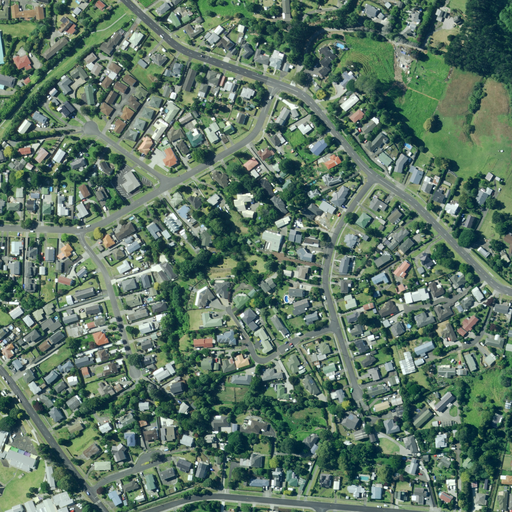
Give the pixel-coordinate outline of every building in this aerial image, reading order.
[(104,3),(101,0),(98,4),(98,3),(97,4),(97,5),(103,11),(103,10),(105,12),(107,9),(105,8),(108,5),(104,3)] [(282,13),(282,19),(283,19),(283,24),(291,24),(291,19),(290,19),(289,14),(290,13),(289,1),(285,1),(285,0),(282,0),(283,0),(282,0),(282,13)] [(170,8),(166,3),(166,2),(164,3),(158,9),(157,10),(161,15),(165,13),(166,12),(165,12),(170,8)] [(25,18),(25,11),(20,11),(19,4),(16,5),(14,5),(14,6),(13,6),(12,6),(13,18),(15,18),(20,18),(21,18),(23,17),(24,17),(24,18),(25,18)] [(372,16),(375,18),(379,10),(376,9),(376,8),(369,4),(367,7),(366,9),(367,10),(366,13),(367,13),(367,14),(368,15),(367,17),(371,18),(372,16)] [(9,6),(8,6),(5,6),(5,7),(4,10),(4,11),(0,10),(0,18),(9,18),(9,6)] [(44,19),(43,7),(41,7),(41,6),(36,6),(36,9),(34,10),(30,10),(25,10),(25,11),(25,18),(26,18),(35,17),(35,15),(36,15),(37,19),(44,19)] [(79,15),(83,10),(79,7),(75,11),(79,15)] [(445,18),(447,14),(447,13),(438,9),(436,14),(438,15),(436,19),(441,21),(443,17),(445,18)] [(180,24),(176,17),(177,15),(172,12),(168,19),(168,20),(172,23),(172,22),(175,28),(181,25),(180,24)] [(419,17),(420,14),(415,12),(415,13),(414,13),(414,14),(413,13),(413,15),(411,14),(410,17),(412,18),(411,18),(411,20),(413,21),(417,23),(418,22),(420,23),(421,20),(419,19),(419,18),(419,17)] [(190,19),(188,17),(187,15),(181,19),(183,22),(183,23),(190,19)] [(462,22),(458,16),(454,18),(457,24),(462,22)] [(74,34),(78,30),(76,28),(78,26),(71,20),(69,19),(67,21),(59,30),(62,33),(63,31),(65,28),(69,31),(71,34),(72,32),(73,34),(74,34)] [(193,31),(191,27),(189,24),(183,28),(187,34),(188,34),(191,39),(203,31),(200,26),(194,30),(193,31)] [(219,35),(224,29),(220,26),(215,32),(219,35)] [(109,42),(115,46),(116,44),(117,45),(118,44),(123,36),(121,34),(117,32),(112,40),(110,39),(109,40),(110,40),(109,42)] [(141,32),(141,33),(140,34),(136,32),(131,40),(130,41),(137,45),(138,46),(145,35),(141,32)] [(211,44),(212,44),(212,45),(215,42),(216,43),(220,38),(215,33),(208,40),(211,44)] [(55,45),(60,51),(70,42),(65,36),(62,39),(61,40),(58,42),(57,43),(56,43),(57,44),(55,45)] [(228,51),(234,44),(225,36),(223,38),(224,39),(219,43),(220,43),(217,46),(221,50),(222,49),(224,47),(226,49),(228,51)] [(128,47),(130,43),(126,40),(122,47),(126,49),(127,46),(128,47)] [(115,46),(109,42),(108,44),(105,42),(101,48),(110,55),(114,49),(114,48),(113,48),(115,46)] [(245,60),(254,52),(249,47),(250,46),(247,43),(243,47),(245,50),(247,52),(244,54),(242,56),(245,60)] [(49,60),(60,51),(55,45),(53,47),(52,47),(48,51),(47,51),(48,52),(47,52),(44,55),(49,60)] [(336,51),(333,48),(331,50),(327,46),(324,48),(323,47),(320,50),(321,51),(320,52),(321,54),(323,53),(326,56),(320,62),(322,64),(324,66),(318,71),(323,77),(331,70),(327,66),(328,65),(331,62),(337,57),(334,53),(335,52),(336,51)] [(262,51),(259,49),(258,49),(254,60),(255,60),(255,62),(262,64),(265,56),(261,55),(261,56),(260,56),(262,51)] [(99,58),(98,57),(94,52),(85,59),(89,64),(88,65),(87,65),(91,69),(93,71),(92,72),(99,76),(104,66),(97,62),(96,65),(94,64),(93,62),(99,58)] [(162,54),(161,54),(160,55),(158,53),(156,55),(155,54),(152,57),(157,61),(156,62),(158,63),(162,66),(169,59),(166,56),(165,57),(163,55),(162,55),(162,54)] [(279,54),(275,53),(274,53),(273,56),(272,58),(271,58),(270,62),(271,62),(270,66),(275,68),(275,69),(279,71),(279,70),(280,68),(284,55),(280,53),(279,54)] [(32,63),(28,56),(22,59),(20,56),(18,57),(18,55),(15,56),(14,55),(14,58),(15,58),(20,69),(27,66),(27,67),(26,68),(28,71),(33,69),(31,65),(29,66),(29,65),(32,63)] [(408,70),(410,64),(410,62),(408,62),(408,61),(399,58),(399,59),(397,58),(397,59),(395,66),(406,69),(408,70)] [(145,68),(149,64),(142,59),(139,63),(145,68)] [(111,73),(117,77),(123,68),(114,62),(109,68),(113,70),(111,73)] [(181,64),(180,64),(178,63),(175,70),(174,72),(177,73),(180,75),(181,75),(185,65),(182,64),(181,64)] [(71,73),(74,77),(75,79),(80,75),(84,80),(89,76),(81,66),(76,69),(74,71),(72,73),(71,73)] [(187,79),(195,81),(196,77),(198,71),(191,68),(187,79)] [(219,73),(217,73),(210,70),(208,77),(207,77),(206,81),(208,82),(209,82),(209,83),(210,83),(210,82),(212,83),(214,83),(215,84),(215,85),(217,86),(218,86),(221,79),(217,77),(218,76),(218,75),(219,73)] [(351,76),(348,73),(347,71),(342,75),(345,78),(340,82),(345,88),(346,88),(357,79),(354,75),(353,74),(351,76)] [(0,84),(5,85),(13,88),(16,78),(0,73),(0,84)] [(108,89),(117,77),(111,73),(109,76),(108,76),(103,83),(102,83),(101,84),(108,89)] [(133,87),(134,86),(138,81),(128,74),(124,80),(125,81),(133,87)] [(70,78),(70,79),(69,79),(67,77),(63,80),(64,81),(62,82),(62,81),(59,84),(65,92),(64,93),(65,95),(67,94),(68,94),(73,90),(69,85),(73,81),(70,78)] [(193,86),(195,81),(187,79),(184,89),(191,92),(193,86)] [(125,93),(129,87),(119,81),(115,88),(119,90),(125,93)] [(210,85),(208,84),(203,82),(200,91),(207,93),(209,86),(210,85)] [(95,93),(94,86),(93,86),(92,83),(89,84),(89,85),(86,86),(87,93),(88,99),(88,100),(89,100),(90,105),(96,104),(94,93),(95,93)] [(237,84),(234,83),(233,83),(232,84),(228,83),(226,89),(233,92),(234,92),(237,84)] [(173,87),(170,86),(168,85),(166,91),(164,96),(165,96),(169,97),(172,89),(173,87)] [(138,92),(136,96),(141,99),(144,96),(146,97),(149,92),(140,86),(137,89),(136,91),(138,92)] [(54,96),(56,94),(58,91),(55,88),(50,93),(54,96)] [(249,88),(249,89),(246,88),(242,96),(245,97),(245,98),(245,99),(246,99),(248,100),(249,100),(249,99),(249,98),(251,99),(253,95),(255,96),(256,91),(254,90),(255,90),(249,88)] [(113,105),(115,102),(119,94),(112,90),(107,101),(113,105)] [(345,111),(359,99),(354,93),(349,97),(348,98),(349,98),(342,104),(341,105),(345,111)] [(129,105),(137,111),(142,104),(137,101),(138,99),(133,95),(129,100),(128,101),(131,103),(129,105)] [(151,105),(154,106),(160,108),(163,99),(154,96),(152,101),(151,105)] [(76,110),(71,104),(70,102),(63,108),(62,107),(59,109),(61,111),(60,111),(61,112),(62,112),(63,113),(64,114),(67,118),(72,114),(73,113),(74,113),(75,112),(74,112),(76,110)] [(115,109),(112,107),(105,102),(101,108),(103,109),(102,111),(107,114),(109,116),(110,116),(115,109)] [(181,109),(176,105),(172,103),(168,108),(169,109),(171,110),(168,114),(169,115),(166,119),(171,123),(181,109)] [(122,117),(127,121),(129,119),(130,120),(136,112),(127,106),(123,112),(125,113),(124,113),(122,117)] [(155,110),(147,107),(146,107),(143,116),(152,119),(155,110)] [(292,110),(291,110),(286,107),(280,117),(281,117),(279,120),(278,123),(284,126),(287,121),(286,120),(289,115),(290,114),(292,110)] [(296,108),(292,111),(295,118),(300,115),(296,108)] [(360,120),(363,117),(362,116),(364,114),(359,109),(354,114),(350,118),(355,123),(356,122),(359,119),(360,120)] [(48,118),(36,112),(33,118),(45,124),(48,118)] [(183,124),(194,118),(191,113),(180,120),(183,124)] [(247,118),(248,115),(240,113),(238,118),(239,118),(238,122),(245,124),(246,119),(247,118)] [(147,121),(139,118),(138,118),(135,127),(144,131),(147,121)] [(30,128),(33,124),(27,119),(24,124),(19,130),(24,135),(29,129),(29,128),(30,128)] [(127,124),(125,122),(120,119),(116,125),(118,126),(115,130),(117,131),(121,134),(127,124)] [(168,126),(163,122),(160,120),(155,126),(156,127),(158,128),(156,132),(154,136),(153,137),(158,141),(169,127),(168,126)] [(377,125),(373,120),(364,128),(362,129),(366,133),(367,134),(372,130),(372,131),(374,130),(373,129),(377,125)] [(216,132),(221,129),(217,123),(218,122),(217,121),(216,122),(217,122),(216,123),(212,125),(213,129),(214,131),(212,132),(210,128),(206,130),(209,135),(209,136),(213,143),(214,143),(214,144),(217,143),(216,141),(220,139),(216,132)] [(227,127),(224,121),(219,124),(222,129),(225,128),(229,135),(231,133),(232,134),(236,132),(232,124),(227,127)] [(313,129),(309,124),(309,125),(306,122),(299,127),(305,135),(306,134),(313,129)] [(356,136),(360,131),(359,130),(361,129),(358,126),(352,132),(356,136)] [(130,140),(136,142),(139,133),(130,129),(128,135),(127,138),(130,140)] [(187,133),(195,148),(203,143),(202,141),(205,140),(204,138),(203,139),(203,138),(204,137),(204,136),(202,133),(201,134),(199,131),(194,134),(192,131),(191,131),(187,133)] [(386,143),(389,139),(382,132),(373,142),(374,143),(372,145),(377,149),(378,147),(379,148),(380,147),(380,148),(382,146),(381,145),(384,142),(386,143)] [(283,144),(287,141),(281,133),(278,135),(278,134),(275,136),(273,137),(272,139),(271,139),(277,147),(279,145),(281,144),(280,144),(282,142),(283,144)] [(153,139),(151,138),(149,136),(147,139),(145,138),(144,140),(145,140),(146,141),(145,143),(141,148),(140,149),(142,151),(142,152),(143,153),(144,152),(147,155),(148,155),(152,150),(152,149),(151,149),(155,143),(153,142),(153,140),(153,139)] [(320,156),(331,144),(325,139),(323,141),(323,142),(322,141),(317,146),(314,150),(320,156)] [(191,151),(184,141),(178,145),(182,150),(184,153),(186,155),(191,151)] [(180,160),(176,154),(175,155),(173,151),(171,152),(168,145),(162,148),(167,156),(172,153),(173,155),(165,160),(169,166),(170,165),(171,168),(174,166),(176,165),(178,164),(178,162),(178,161),(180,160)] [(33,153),(33,152),(32,147),(19,149),(20,155),(22,155),(26,154),(26,155),(28,155),(27,154),(33,153)] [(273,149),(272,150),(269,147),(268,147),(266,149),(266,150),(265,151),(263,149),(262,150),(262,149),(258,152),(265,161),(269,158),(274,154),(274,155),(276,153),(273,149)] [(41,163),(50,153),(44,148),(40,152),(42,153),(40,155),(36,159),(41,163)] [(60,163),(67,153),(61,149),(54,159),(60,163)] [(279,153),(284,159),(288,156),(283,149),(279,153)] [(393,160),(386,154),(387,153),(385,152),(384,153),(384,152),(383,152),(379,157),(382,160),(381,160),(388,166),(393,160)] [(340,156),(338,156),(338,157),(337,154),(332,156),(332,157),(334,159),(329,162),(327,163),(331,169),(343,162),(340,156)] [(409,158),(404,155),(403,154),(401,156),(397,162),(395,171),(402,173),(403,169),(404,165),(409,158)] [(28,162),(21,157),(19,160),(21,162),(20,163),(22,164),(19,169),(22,171),(25,166),(28,162)] [(249,171),(250,170),(260,163),(255,157),(254,157),(245,164),(249,171)] [(84,167),(84,166),(87,165),(85,158),(83,159),(79,160),(79,161),(77,162),(72,164),(74,170),(80,168),(83,167),(83,168),(84,168),(85,168),(84,167)] [(109,167),(108,166),(106,161),(100,164),(102,167),(104,172),(110,175),(113,170),(109,167)] [(273,166),(276,170),(277,172),(280,170),(279,168),(281,167),(278,162),(277,163),(274,165),(273,166)] [(416,167),(415,167),(411,165),(409,171),(413,173),(410,181),(418,185),(423,172),(416,169),(416,167)] [(259,176),(255,169),(251,172),(255,178),(259,176)] [(220,173),(218,171),(218,170),(213,175),(221,185),(224,188),(229,185),(228,184),(227,183),(229,181),(227,179),(228,178),(229,177),(225,172),(224,173),(222,173),(220,173)] [(142,185),(141,183),(133,171),(126,176),(130,181),(124,185),(130,193),(142,185)] [(490,181),(494,175),(489,172),(485,178),(490,181)] [(343,181),(342,179),(341,177),(335,179),(335,177),(332,178),(331,173),(326,175),(328,180),(326,181),(327,184),(329,184),(330,185),(343,181)] [(433,184),(437,186),(441,178),(436,176),(436,177),(433,183),(430,182),(431,179),(430,178),(426,176),(424,181),(425,181),(421,189),(422,190),(422,191),(426,193),(426,192),(430,194),(433,185),(433,184)] [(269,181),(268,181),(267,179),(265,180),(264,178),(258,182),(270,198),(275,194),(274,193),(272,190),(273,190),(272,188),(273,188),(271,185),(272,185),(269,181)] [(287,192),(293,186),(295,184),(290,179),(286,183),(282,187),(287,192)] [(85,198),(86,198),(92,195),(86,184),(79,187),(83,193),(80,195),(82,200),(83,200),(85,198)] [(342,207),(344,204),(348,199),(346,198),(350,192),(349,192),(351,189),(346,185),(340,193),(339,192),(333,201),(342,207)] [(490,195),(493,190),(488,187),(485,192),(485,193),(481,191),(481,190),(476,199),(478,200),(476,202),(479,204),(478,205),(481,207),(483,204),(484,205),(489,195),(490,196),(490,195)] [(108,197),(109,197),(104,188),(97,192),(102,201),(101,202),(103,207),(108,204),(105,199),(108,197)] [(321,193),(319,191),(318,189),(313,191),(313,190),(310,192),(313,198),(316,196),(317,197),(320,195),(320,194),(321,193)] [(434,200),(443,204),(447,195),(443,194),(444,190),(441,189),(440,191),(438,190),(434,200)] [(175,207),(184,200),(183,197),(180,192),(174,195),(176,197),(173,199),(174,200),(172,202),(171,202),(175,207)] [(252,193),(248,193),(248,194),(244,194),(244,192),(238,193),(239,198),(239,199),(235,200),(238,205),(239,211),(243,211),(244,215),(244,216),(253,218),(255,211),(247,209),(247,204),(247,201),(251,201),(251,202),(256,202),(255,194),(252,194),(252,193)] [(215,206),(219,203),(221,201),(220,200),(223,198),(220,194),(214,198),(214,197),(213,198),(210,200),(215,206)] [(197,197),(196,197),(195,195),(190,198),(198,209),(201,207),(201,206),(204,204),(202,201),(203,200),(204,199),(203,197),(201,197),(200,198),(199,196),(197,197)] [(282,198),(281,198),(280,197),(278,198),(277,195),(271,199),(283,216),(288,212),(287,211),(285,207),(286,207),(285,206),(285,205),(286,205),(284,202),(285,202),(282,198)] [(380,200),(377,198),(376,197),(374,199),(373,199),(370,203),(370,204),(371,204),(369,207),(376,212),(379,208),(384,211),(388,206),(388,205),(380,200)] [(338,208),(337,207),(326,201),(322,207),(329,212),(330,211),(334,213),(334,214),(338,208)] [(20,203),(20,202),(18,202),(18,203),(9,203),(8,203),(8,210),(15,211),(17,211),(20,211),(21,203),(20,203)] [(53,202),(52,202),(45,202),(44,213),(45,213),(45,214),(52,215),(52,214),(53,214),(53,202)] [(81,219),(83,217),(84,217),(84,218),(91,214),(84,203),(84,204),(78,207),(81,213),(78,214),(81,219)] [(453,205),(449,204),(448,203),(445,210),(448,211),(447,212),(453,215),(453,213),(455,214),(456,212),(459,205),(456,203),(456,205),(453,204),(453,205)] [(63,207),(63,204),(59,204),(59,215),(66,215),(69,215),(69,210),(67,210),(67,207),(63,207)] [(192,209),(190,207),(188,204),(184,207),(184,206),(181,208),(178,210),(180,213),(181,212),(185,218),(186,217),(187,219),(189,217),(188,215),(188,213),(192,210),(192,209)] [(399,218),(402,215),(397,209),(393,213),(393,214),(392,213),(387,218),(390,221),(389,223),(391,224),(392,223),(393,224),(395,222),(397,224),(399,222),(399,223),(401,221),(401,220),(399,218)] [(370,220),(371,218),(364,212),(359,219),(359,218),(356,223),(364,229),(368,222),(369,222),(370,221),(370,220)] [(474,218),(470,216),(468,215),(466,221),(465,225),(464,227),(470,229),(472,224),(474,218)] [(177,219),(175,220),(172,216),(167,220),(166,221),(167,222),(175,233),(181,229),(177,223),(180,227),(182,225),(177,218),(177,219)] [(286,225),(290,223),(290,221),(293,220),(291,216),(277,222),(280,228),(286,225)] [(137,230),(132,223),(127,226),(126,224),(122,226),(123,228),(120,229),(122,231),(116,234),(119,240),(137,230)] [(157,232),(160,230),(161,230),(156,223),(149,228),(157,239),(160,237),(157,232)] [(167,239),(172,236),(167,229),(166,230),(163,233),(167,239)] [(400,243),(410,233),(406,229),(406,230),(404,232),(402,230),(398,234),(397,233),(394,236),(393,236),(399,242),(400,243)] [(211,245),(212,236),(207,230),(202,235),(204,237),(203,237),(204,240),(204,239),(204,245),(211,245)] [(299,231),(293,230),(290,240),(301,243),(303,236),(299,234),(299,231)] [(272,232),(268,231),(265,239),(276,242),(273,249),(280,251),(284,236),(276,234),(272,232)] [(113,239),(112,236),(110,234),(104,237),(106,242),(105,242),(108,248),(116,243),(117,243),(115,241),(116,241),(115,238),(113,239)] [(357,237),(354,235),(352,234),(352,235),(349,234),(348,236),(346,235),(344,238),(346,239),(344,242),(348,244),(347,245),(351,248),(352,249),(354,246),(353,245),(354,246),(357,241),(357,242),(359,239),(358,239),(357,238),(358,237),(357,237)] [(320,247),(320,245),(321,240),(317,239),(318,239),(316,238),(316,237),(311,236),(311,237),(308,237),(306,244),(320,247)] [(414,243),(410,239),(409,238),(399,248),(400,249),(403,253),(404,254),(405,253),(413,245),(414,244),(414,243)] [(399,244),(398,243),(395,239),(388,246),(387,246),(392,251),(399,244)] [(22,242),(20,242),(13,241),(13,252),(13,254),(18,254),(20,254),(20,252),(20,246),(21,246),(22,246),(22,242)] [(130,252),(140,247),(137,242),(128,248),(130,252)] [(71,252),(73,250),(74,249),(69,243),(65,246),(62,249),(63,252),(59,255),(59,256),(62,259),(67,256),(68,257),(70,256),(72,254),(73,254),(71,252)] [(37,247),(36,247),(34,247),(34,246),(31,246),(31,247),(30,251),(30,257),(33,257),(33,258),(33,259),(38,259),(38,255),(38,249),(38,247),(37,247)] [(199,255),(200,257),(204,254),(199,247),(195,250),(199,255)] [(487,253),(481,247),(477,250),(486,258),(489,255),(490,254),(488,252),(487,253)] [(113,252),(118,260),(126,256),(123,250),(123,251),(121,248),(116,250),(113,252)] [(312,253),(309,253),(306,248),(304,249),(299,252),(304,260),(314,261),(315,254),(314,253),(312,253)] [(55,249),(48,249),(47,249),(47,260),(55,260),(55,249)] [(508,256),(507,255),(506,253),(505,253),(503,250),(501,252),(502,254),(501,255),(502,257),(501,258),(505,264),(505,265),(506,264),(510,261),(508,258),(507,256),(508,256)] [(384,264),(387,262),(391,260),(390,258),(391,258),(390,255),(388,256),(387,254),(385,256),(384,255),(374,261),(376,264),(378,267),(379,267),(384,264)] [(430,260),(427,256),(426,255),(420,258),(421,259),(420,259),(422,262),(421,263),(422,264),(423,266),(423,265),(424,266),(426,268),(428,267),(428,268),(429,269),(430,268),(429,267),(433,265),(432,264),(433,263),(432,260),(431,261),(430,260)] [(349,264),(351,258),(345,256),(345,257),(344,259),(342,259),(341,264),(341,265),(341,266),(340,266),(340,268),(340,270),(339,271),(339,272),(340,272),(340,273),(340,275),(347,275),(347,274),(348,270),(349,265),(349,264)] [(131,268),(132,268),(130,264),(128,259),(124,261),(125,264),(124,264),(120,266),(119,267),(118,267),(122,274),(130,269),(131,268)] [(20,264),(20,261),(16,261),(16,263),(13,263),(12,263),(9,263),(9,264),(9,268),(11,268),(12,268),(12,274),(17,274),(20,274),(20,264)] [(411,265),(409,264),(405,261),(404,263),(403,264),(400,268),(399,268),(399,267),(395,272),(394,273),(399,277),(401,275),(404,278),(407,274),(405,273),(408,268),(410,266),(411,265)] [(33,264),(33,263),(33,262),(27,262),(27,264),(27,266),(26,266),(26,275),(26,277),(31,277),(33,277),(33,275),(36,275),(36,273),(37,273),(37,271),(37,267),(36,267),(33,266),(33,265),(33,264)] [(308,266),(305,266),(302,265),(302,266),(300,265),(299,269),(301,270),(301,272),(300,277),(307,279),(307,276),(308,273),(309,273),(310,273),(311,267),(310,267),(308,266)] [(87,274),(89,272),(85,267),(78,274),(82,278),(85,275),(85,276),(87,277),(88,275),(87,274)] [(385,284),(389,282),(384,272),(380,274),(372,278),(375,285),(378,283),(383,281),(385,284)] [(458,289),(464,285),(464,284),(467,282),(465,280),(467,279),(461,272),(458,272),(450,278),(454,284),(458,289)] [(73,279),(61,276),(59,283),(71,286),(73,279)] [(33,282),(33,279),(33,278),(26,278),(26,283),(26,289),(26,291),(28,291),(28,292),(33,292),(33,291),(35,291),(35,289),(36,289),(37,288),(37,283),(36,283),(34,283),(33,283),(33,282)] [(121,282),(124,292),(137,288),(134,278),(121,282)] [(277,286),(278,285),(274,280),(274,279),(273,278),(270,280),(268,282),(269,283),(268,283),(267,284),(264,280),(260,283),(263,287),(263,286),(268,292),(277,286)] [(348,293),(348,290),(348,284),(352,284),(352,280),(350,280),(341,280),(341,281),(341,289),(341,293),(342,293),(348,293)] [(438,289),(435,282),(435,281),(428,284),(431,292),(434,298),(441,295),(444,294),(444,292),(442,287),(438,289)] [(232,282),(231,282),(225,282),(218,282),(218,285),(216,285),(216,288),(216,290),(218,290),(218,293),(220,293),(220,294),(221,294),(223,294),(223,298),(228,298),(229,298),(230,287),(231,287),(232,283),(232,282)] [(199,306),(204,307),(205,305),(207,306),(208,302),(209,302),(209,300),(210,299),(211,301),(216,297),(215,295),(210,288),(209,286),(201,291),(197,305),(199,305),(199,306)] [(96,294),(95,291),(94,288),(77,293),(79,300),(96,294)] [(253,297),(259,292),(256,288),(255,289),(252,292),(249,294),(253,297)] [(298,288),(296,288),(292,288),(292,294),(292,295),(292,296),(305,296),(306,289),(305,289),(304,289),(299,288),(298,288)] [(429,298),(428,294),(428,293),(425,294),(424,289),(420,290),(418,290),(418,292),(410,293),(404,294),(406,304),(408,303),(412,303),(413,303),(412,302),(421,300),(422,300),(422,301),(424,301),(427,300),(426,299),(429,298)] [(481,294),(479,291),(478,289),(472,293),(477,299),(479,301),(481,299),(484,297),(481,294)] [(144,304),(143,302),(142,299),(141,293),(138,294),(138,296),(136,296),(136,295),(127,297),(129,304),(130,306),(132,305),(132,307),(136,306),(144,304)] [(240,309),(251,298),(248,295),(246,297),(245,296),(244,295),(242,297),(240,295),(235,300),(236,301),(238,303),(238,304),(237,305),(239,308),(240,309)] [(353,299),(351,295),(344,297),(344,298),(345,300),(345,301),(346,301),(347,300),(348,304),(347,304),(345,305),(347,310),(357,307),(355,299),(353,299)] [(312,306),(310,302),(309,298),(295,303),(297,308),(297,309),(294,310),(296,316),(306,312),(308,312),(306,308),(312,306)] [(394,306),(393,304),(392,301),(390,300),(388,301),(387,303),(385,304),(386,306),(384,308),(379,310),(378,311),(381,318),(390,314),(397,312),(395,305),(394,306)] [(52,308),(55,307),(52,302),(44,307),(48,315),(54,312),(52,308)] [(101,314),(102,314),(103,314),(102,312),(100,304),(99,304),(99,303),(93,305),(93,306),(87,307),(88,311),(89,314),(94,313),(95,313),(96,313),(100,312),(101,314)] [(501,304),(498,304),(496,303),(495,311),(508,314),(509,313),(511,314),(511,311),(511,308),(510,308),(510,306),(506,305),(505,305),(504,305),(503,305),(501,304)] [(449,315),(453,313),(449,307),(449,306),(444,309),(444,310),(444,311),(443,309),(442,309),(439,305),(436,307),(434,308),(435,311),(438,316),(438,317),(437,317),(439,321),(442,319),(445,318),(449,315)] [(24,307),(22,308),(20,306),(17,308),(10,312),(14,319),(19,316),(24,313),(25,312),(24,312),(26,311),(28,313),(31,310),(29,307),(26,309),(24,307)] [(149,316),(148,310),(147,308),(141,310),(135,312),(136,313),(129,315),(131,321),(149,316)] [(42,314),(45,313),(42,309),(40,310),(40,309),(33,313),(38,321),(44,318),(42,314)] [(259,315),(257,314),(253,309),(252,310),(251,310),(250,310),(250,309),(247,312),(246,313),(242,316),(249,324),(248,324),(254,331),(259,327),(259,326),(254,320),(258,317),(257,316),(259,315)] [(362,319),(361,316),(360,314),(358,315),(357,311),(353,312),(354,314),(346,316),(348,323),(354,321),(354,322),(357,321),(356,320),(362,319)] [(313,314),(307,316),(309,322),(307,322),(308,326),(315,323),(314,321),(321,319),(319,312),(313,313),(313,314)] [(427,317),(425,313),(424,312),(420,314),(420,315),(417,316),(418,319),(416,320),(417,323),(415,324),(417,328),(430,323),(432,322),(434,321),(435,321),(432,315),(427,317)] [(167,316),(167,313),(157,316),(159,322),(164,321),(163,318),(164,318),(164,317),(167,316)] [(214,319),(213,319),(211,317),(211,313),(210,313),(204,313),(206,327),(218,326),(223,326),(222,318),(221,318),(216,319),(214,319)] [(38,325),(36,322),(30,314),(23,319),(30,328),(31,327),(32,329),(38,325)] [(79,320),(77,314),(64,318),(66,324),(79,320)] [(478,320),(479,319),(474,315),(472,317),(470,319),(468,318),(468,317),(466,318),(462,322),(463,323),(464,325),(462,326),(467,331),(469,329),(470,331),(472,329),(471,327),(474,324),(476,323),(476,322),(478,320)] [(286,327),(279,316),(278,316),(278,317),(273,320),(280,331),(285,328),(286,327)] [(108,323),(107,321),(106,317),(105,317),(96,320),(98,326),(108,323)] [(55,323),(52,318),(41,325),(44,330),(49,327),(52,332),(63,326),(60,321),(55,323)] [(391,325),(390,324),(387,319),(382,321),(385,327),(391,325)] [(153,322),(152,322),(151,323),(151,322),(148,323),(148,321),(145,322),(145,324),(141,325),(144,334),(154,331),(155,330),(154,324),(153,322)] [(404,328),(402,324),(400,321),(399,322),(399,321),(393,324),(393,325),(392,326),(391,327),(392,329),(390,329),(392,332),(394,331),(396,335),(398,334),(399,335),(404,332),(403,329),(404,328)] [(457,339),(456,337),(450,322),(446,324),(446,325),(448,329),(443,331),(440,332),(442,336),(443,336),(444,335),(445,338),(447,337),(447,338),(449,337),(452,342),(457,339)] [(352,336),(363,333),(360,323),(354,325),(355,328),(350,330),(352,336)] [(11,332),(7,328),(6,326),(4,328),(5,328),(0,332),(0,340),(5,336),(9,333),(11,332)] [(463,336),(466,332),(461,327),(457,331),(463,336)] [(263,343),(268,339),(269,339),(270,340),(271,339),(270,337),(271,337),(270,336),(269,337),(263,328),(261,329),(257,332),(256,333),(256,334),(257,336),(258,336),(259,336),(260,336),(262,339),(264,341),(262,342),(263,343)] [(33,342),(35,340),(42,336),(37,329),(24,338),(27,341),(28,343),(32,340),(33,342)] [(49,338),(53,344),(55,343),(55,344),(62,339),(66,337),(62,330),(51,337),(49,338)] [(111,342),(109,338),(108,338),(107,334),(106,333),(105,331),(104,332),(104,331),(102,332),(95,334),(95,335),(99,346),(111,342)] [(238,345),(238,344),(237,338),(236,338),(235,332),(234,331),(233,331),(232,332),(232,333),(226,333),(226,335),(224,335),(224,334),(222,334),(222,335),(220,335),(219,335),(220,342),(222,342),(222,343),(225,342),(227,342),(229,342),(231,342),(231,343),(231,344),(231,345),(237,345),(238,345)] [(504,338),(499,337),(498,340),(487,338),(486,338),(485,344),(496,347),(497,347),(502,348),(504,338)] [(51,345),(53,344),(49,338),(47,340),(39,346),(43,352),(48,349),(52,346),(51,345)] [(214,346),(214,339),(214,338),(213,338),(208,338),(197,339),(197,346),(197,347),(205,346),(205,348),(213,347),(214,346)] [(156,346),(155,344),(154,341),(152,341),(152,339),(150,340),(143,342),(143,345),(144,350),(154,347),(154,346),(156,346)] [(268,339),(263,343),(266,348),(265,348),(264,350),(264,351),(265,352),(266,353),(267,353),(274,349),(268,339)] [(366,349),(369,349),(367,344),(365,345),(364,342),(363,343),(362,339),(355,341),(356,345),(357,348),(358,347),(360,353),(366,351),(366,349)] [(425,352),(431,350),(435,348),(432,341),(430,342),(418,346),(414,348),(417,355),(418,355),(420,354),(421,357),(426,355),(425,352)] [(333,352),(332,352),(330,344),(328,345),(328,342),(320,344),(321,346),(321,347),(321,348),(323,352),(320,353),(321,354),(319,355),(318,353),(315,354),(315,353),(314,353),(314,355),(312,355),(313,357),(314,361),(314,362),(328,358),(328,357),(327,354),(333,352)] [(412,359),(412,358),(410,351),(404,353),(400,342),(394,344),(403,375),(416,371),(415,369),(413,363),(412,359)] [(15,348),(16,348),(17,347),(14,343),(4,350),(5,351),(4,352),(5,354),(6,356),(7,355),(9,358),(10,359),(16,355),(15,354),(17,352),(16,352),(17,351),(16,350),(15,348)] [(110,353),(109,353),(108,354),(107,349),(99,351),(101,358),(97,359),(98,360),(98,361),(98,362),(102,361),(110,359),(109,357),(111,356),(110,353)] [(486,361),(489,365),(497,358),(492,353),(490,354),(489,354),(486,358),(485,359),(484,360),(486,361)] [(249,358),(248,359),(246,359),(246,358),(245,359),(243,354),(238,356),(238,357),(239,360),(237,361),(239,368),(251,364),(249,358)] [(302,364),(297,355),(295,354),(292,356),(291,357),(291,358),(292,361),(290,362),(288,363),(292,370),(293,369),(295,374),(301,371),(301,370),(299,366),(302,364)] [(376,360),(374,357),(373,356),(372,357),(370,355),(370,354),(366,356),(367,358),(361,362),(360,362),(361,363),(364,368),(369,364),(370,365),(372,363),(372,362),(376,360)] [(472,357),(470,354),(465,356),(465,357),(471,371),(477,369),(475,365),(476,365),(472,357)] [(155,362),(153,358),(152,356),(151,357),(150,356),(148,357),(147,356),(144,357),(146,365),(153,363),(155,362)] [(24,365),(27,363),(29,362),(26,359),(22,361),(20,357),(19,358),(19,359),(14,363),(19,370),(25,366),(24,365)] [(215,365),(215,360),(215,358),(213,358),(208,358),(205,358),(205,369),(205,370),(208,370),(210,370),(210,369),(211,369),(211,370),(212,370),(214,370),(214,369),(216,369),(220,369),(220,364),(220,363),(216,363),(216,365),(215,365)] [(226,373),(237,369),(235,363),(233,358),(230,360),(229,359),(224,361),(226,365),(223,366),(226,373)] [(71,369),(75,366),(69,359),(65,362),(66,363),(62,366),(61,365),(60,365),(59,364),(56,366),(57,367),(57,368),(61,373),(64,371),(66,373),(67,372),(68,372),(69,371),(72,369),(71,369)] [(117,365),(116,363),(116,362),(109,364),(110,367),(109,367),(108,368),(108,369),(104,371),(105,374),(103,374),(103,373),(99,374),(97,374),(98,378),(105,376),(119,372),(118,368),(121,367),(120,365),(117,365)] [(335,371),(338,370),(336,363),(335,363),(335,362),(330,364),(331,366),(324,368),(327,374),(328,374),(329,377),(331,376),(332,381),(337,379),(336,375),(337,374),(335,371)] [(387,372),(388,371),(394,369),(391,362),(384,364),(385,364),(385,367),(386,368),(387,372)] [(18,372),(13,364),(10,366),(14,372),(13,373),(15,374),(18,372)] [(48,369),(46,364),(39,368),(42,372),(48,369)] [(378,370),(378,369),(375,369),(375,367),(367,370),(368,373),(364,374),(365,375),(365,377),(366,378),(369,377),(370,379),(372,378),(371,375),(371,376),(370,374),(371,374),(373,381),(380,379),(380,378),(382,378),(381,375),(380,376),(378,370),(377,371),(377,370),(378,370)] [(443,368),(443,367),(439,367),(439,375),(445,375),(445,377),(451,377),(451,375),(455,375),(456,367),(452,367),(452,368),(450,368),(450,367),(447,367),(447,368),(443,368)] [(37,378),(35,375),(30,368),(26,371),(27,371),(29,375),(25,378),(29,383),(37,378)] [(159,381),(163,379),(171,375),(173,374),(173,373),(175,372),(173,368),(168,370),(167,370),(163,373),(156,376),(159,381)] [(283,372),(276,373),(275,368),(274,368),(271,369),(271,368),(267,369),(268,372),(265,373),(265,376),(263,377),(264,381),(265,381),(279,378),(279,379),(285,378),(283,372)] [(45,378),(49,384),(55,380),(56,379),(60,374),(55,369),(50,375),(45,378)] [(310,391),(313,394),(314,393),(315,395),(321,392),(317,386),(318,386),(314,379),(313,379),(312,376),(311,377),(309,374),(305,376),(307,379),(305,380),(307,384),(305,385),(308,390),(309,389),(310,391)] [(253,375),(247,375),(246,376),(232,375),(231,383),(252,385),(253,375)] [(391,385),(398,383),(400,383),(397,375),(390,378),(389,378),(389,381),(391,385)] [(69,378),(71,386),(80,384),(78,377),(74,378),(74,376),(69,378)] [(180,387),(177,384),(174,380),(169,386),(168,386),(170,387),(169,388),(172,391),(173,390),(178,395),(183,390),(182,389),(180,387)] [(39,387),(35,381),(30,385),(32,389),(31,389),(33,391),(34,391),(36,395),(43,390),(43,389),(41,386),(39,387)] [(64,388),(67,386),(63,381),(54,387),(58,393),(64,388)] [(106,386),(104,382),(104,381),(99,383),(101,387),(104,393),(101,394),(103,397),(110,394),(109,393),(109,392),(113,389),(112,386),(110,387),(109,385),(106,386)] [(282,387),(282,384),(278,384),(278,393),(278,399),(284,399),(284,400),(290,400),(290,399),(290,395),(290,394),(285,394),(285,387),(282,387)] [(387,392),(387,391),(385,385),(383,385),(383,384),(378,386),(372,388),(372,389),(369,390),(368,391),(369,396),(373,395),(374,395),(374,396),(383,393),(387,392)] [(341,398),(343,403),(349,401),(346,393),(345,394),(344,389),(338,391),(340,395),(337,396),(338,398),(341,398)] [(450,403),(455,399),(455,398),(450,392),(449,393),(448,392),(441,399),(442,400),(434,407),(436,408),(437,410),(440,412),(441,411),(447,406),(449,408),(452,405),(450,403)] [(52,400),(50,398),(43,394),(41,399),(40,400),(44,402),(45,402),(46,403),(50,408),(55,405),(54,403),(52,400)] [(67,402),(73,410),(82,404),(81,403),(82,403),(78,396),(76,396),(67,402)] [(397,405),(399,404),(403,403),(401,397),(391,400),(392,403),(393,406),(397,405)] [(376,412),(390,408),(389,404),(388,401),(374,405),(376,412)] [(144,403),(144,402),(141,402),(141,403),(141,410),(141,411),(143,411),(145,411),(145,409),(151,409),(151,402),(147,402),(147,403),(144,403)] [(190,407),(189,407),(184,402),(181,405),(180,407),(176,411),(181,416),(182,416),(183,414),(184,415),(185,415),(185,414),(184,413),(187,410),(190,407)] [(197,406),(192,402),(189,406),(194,410),(197,406)] [(61,413),(60,411),(57,406),(52,410),(52,411),(50,413),(51,415),(52,416),(51,416),(53,418),(57,423),(64,417),(61,413)] [(398,418),(406,416),(404,411),(406,411),(405,407),(403,408),(403,406),(395,408),(398,417),(398,418)] [(433,414),(427,408),(426,406),(412,419),(412,423),(418,428),(431,415),(433,414)] [(357,415),(355,414),(353,413),(352,414),(351,417),(347,415),(347,416),(346,416),(342,424),(344,425),(345,426),(351,429),(353,430),(353,428),(356,430),(362,419),(361,419),(356,416),(357,415)] [(502,418),(503,418),(504,416),(496,413),(492,421),(491,420),(489,425),(494,427),(496,428),(498,423),(499,424),(502,418)] [(134,414),(134,415),(132,416),(131,414),(126,417),(127,418),(122,421),(124,425),(125,425),(126,426),(137,420),(134,414)] [(149,424),(147,420),(147,419),(144,420),(139,422),(141,427),(149,424)] [(270,424),(259,420),(254,419),(252,425),(250,425),(248,429),(253,431),(256,432),(257,432),(260,433),(262,428),(269,430),(270,424)] [(394,424),(393,420),(393,419),(392,420),(391,419),(385,421),(383,421),(387,434),(400,431),(399,425),(398,425),(395,425),(394,424)] [(80,423),(80,422),(79,421),(76,423),(76,424),(77,424),(76,425),(75,425),(70,428),(73,435),(79,431),(84,428),(81,422),(80,423)] [(114,429),(111,423),(110,423),(110,422),(105,425),(105,424),(101,425),(102,427),(105,433),(114,429)] [(175,439),(177,439),(176,426),(167,427),(167,428),(162,429),(163,436),(162,436),(163,440),(165,440),(165,441),(175,441),(175,439)] [(156,440),(157,440),(160,439),(158,429),(145,432),(147,441),(154,440),(154,438),(155,437),(156,440)] [(10,433),(9,432),(3,430),(0,436),(0,450),(1,451),(2,452),(10,433)] [(138,445),(138,438),(138,433),(128,433),(128,439),(130,439),(130,446),(138,446),(138,445)] [(315,443),(320,436),(316,433),(315,434),(312,438),(310,436),(309,435),(307,438),(306,437),(303,442),(310,447),(311,447),(312,448),(315,443)] [(218,436),(218,434),(216,434),(206,434),(206,448),(218,447),(217,443),(214,443),(214,442),(217,441),(217,437),(217,436),(218,436)] [(447,440),(447,438),(446,434),(437,435),(437,437),(437,438),(436,438),(436,448),(440,448),(440,447),(447,447),(446,446),(446,443),(445,443),(444,440),(447,440)] [(194,441),(195,440),(195,438),(185,435),(183,440),(182,439),(181,443),(187,445),(187,446),(188,446),(191,447),(193,447),(193,445),(194,442),(195,442),(195,441),(194,441)] [(419,452),(414,435),(408,437),(409,440),(407,441),(408,443),(406,443),(407,449),(411,448),(413,454),(419,452)] [(127,447),(123,444),(122,443),(120,446),(119,447),(118,447),(115,446),(114,451),(114,454),(117,455),(115,456),(117,462),(120,461),(120,462),(128,459),(125,452),(128,449),(128,448),(127,447)] [(320,446),(319,446),(316,443),(316,444),(311,451),(315,454),(320,446)] [(101,450),(97,445),(97,444),(91,448),(87,451),(85,453),(90,459),(96,454),(96,455),(98,453),(97,453),(101,450)] [(12,460),(11,464),(29,471),(30,468),(30,467),(34,469),(35,466),(34,466),(37,460),(12,449),(11,452),(6,450),(5,454),(2,452),(0,456),(2,456),(1,459),(3,459),(3,457),(12,460)] [(258,453),(255,453),(254,453),(254,454),(253,454),(253,456),(252,456),(252,459),(243,458),(242,458),(241,467),(250,468),(251,465),(253,466),(261,467),(261,466),(263,467),(264,455),(258,454),(258,453)] [(439,464),(438,466),(443,469),(445,465),(449,468),(453,462),(450,461),(451,459),(445,456),(444,457),(443,459),(439,464)] [(187,460),(186,459),(182,458),(179,465),(179,466),(182,467),(181,470),(187,472),(189,470),(191,471),(194,463),(187,460)] [(415,462),(416,459),(412,458),(409,467),(408,472),(414,474),(415,470),(417,464),(415,463),(415,462)] [(466,467),(473,472),(477,467),(472,463),(473,462),(470,460),(471,459),(469,458),(467,458),(462,464),(463,469),(466,469),(466,467)] [(112,465),(112,462),(108,462),(105,462),(104,462),(103,462),(97,462),(97,463),(97,470),(107,470),(108,470),(112,470),(112,465)] [(205,463),(202,462),(201,465),(199,465),(198,468),(200,468),(198,476),(205,478),(207,471),(207,472),(208,470),(209,465),(209,464),(205,463)] [(55,479),(54,467),(54,466),(48,467),(49,474),(47,474),(48,479),(49,479),(51,490),(52,490),(56,489),(56,487),(55,479)] [(176,475),(177,475),(175,467),(174,467),(167,470),(161,472),(162,473),(164,480),(169,478),(171,477),(176,475)] [(281,471),(282,468),(282,467),(277,467),(276,471),(276,475),(275,480),(273,479),(273,485),(281,486),(281,480),(282,480),(283,475),(283,472),(284,472),(281,471)] [(290,470),(289,470),(288,481),(290,481),(290,485),(293,485),(298,486),(299,485),(299,479),(299,478),(294,478),(294,473),(294,470),(290,470)] [(156,481),(155,478),(154,473),(153,474),(147,476),(148,479),(149,483),(148,483),(149,484),(146,485),(148,489),(150,488),(151,490),(157,488),(158,488),(156,483),(155,481),(156,481)] [(332,479),(332,477),(332,474),(323,473),(322,484),(323,484),(323,486),(327,487),(331,487),(332,486),(332,480),(333,479),(332,479)] [(511,476),(506,476),(506,480),(502,479),(502,480),(502,484),(511,484),(511,476)] [(263,486),(264,486),(264,485),(270,486),(270,480),(261,479),(251,478),(251,481),(251,485),(263,486)] [(305,479),(304,478),(301,478),(301,479),(299,484),(302,485),(301,487),(300,489),(303,490),(307,480),(305,479)] [(138,483),(137,483),(136,480),(131,482),(132,482),(124,485),(127,492),(140,487),(138,483)] [(363,485),(358,484),(353,484),(353,485),(350,485),(350,490),(351,490),(351,492),(355,493),(354,497),(361,497),(361,492),(366,493),(366,492),(367,492),(367,491),(368,488),(364,488),(364,487),(364,485),(363,485)] [(383,498),(384,487),(374,486),(373,498),(383,498)] [(416,495),(424,496),(426,496),(426,491),(424,491),(424,488),(415,488),(414,495),(416,495)] [(120,491),(119,490),(118,490),(117,490),(114,491),(110,494),(113,499),(114,498),(118,505),(124,502),(120,494),(121,494),(122,493),(123,493),(122,491),(121,491),(120,492),(120,491)] [(507,505),(508,492),(504,491),(503,495),(500,495),(499,498),(499,502),(500,502),(499,505),(500,505),(501,505),(501,508),(501,510),(507,511),(507,509),(507,505)] [(37,509),(34,501),(27,504),(27,505),(29,509),(29,511),(69,511),(67,507),(59,510),(59,511),(57,511),(55,505),(56,504),(57,506),(69,501),(68,497),(69,496),(67,492),(59,495),(54,497),(56,502),(54,502),(52,498),(44,501),(45,503),(38,506),(39,509),(37,509)] [(401,492),(401,493),(396,492),(396,498),(401,499),(401,500),(408,500),(408,492),(401,492)] [(449,504),(453,498),(443,492),(440,497),(439,498),(449,504)] [(485,494),(477,493),(476,493),(476,494),(475,498),(475,504),(479,504),(484,505),(484,502),(485,494)]
